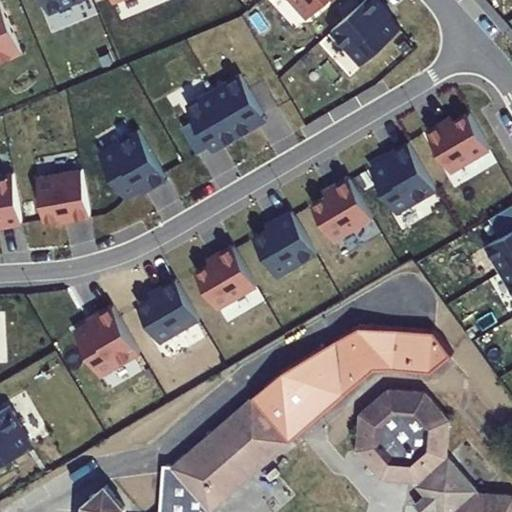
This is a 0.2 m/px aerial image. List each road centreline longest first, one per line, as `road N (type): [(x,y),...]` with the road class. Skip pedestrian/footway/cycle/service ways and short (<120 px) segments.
road 1 (residential): [(0,272),(70,268),(143,244),(478,42)]
road 2 (residential): [(387,511),(268,377)]
